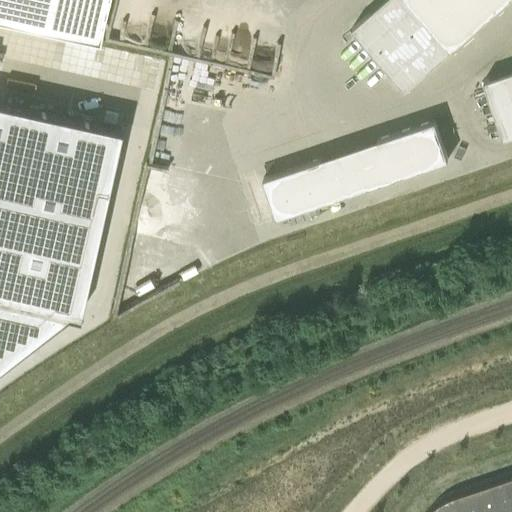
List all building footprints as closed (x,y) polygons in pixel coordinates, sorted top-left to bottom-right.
[(0,0),(0,17),(99,39),(107,0),(0,0)] [(383,0),(352,27),(405,89),(506,0),(383,0)] [(115,78),(122,50),(97,44),(90,72),(115,78)] [(511,70),(503,74),(484,80),(503,138),(511,134),(511,70)] [(263,177),(276,216),(448,159),(435,120),(263,177)] [(511,511),(511,470),(456,489),(442,495),(431,504),(424,511),(511,511)]
